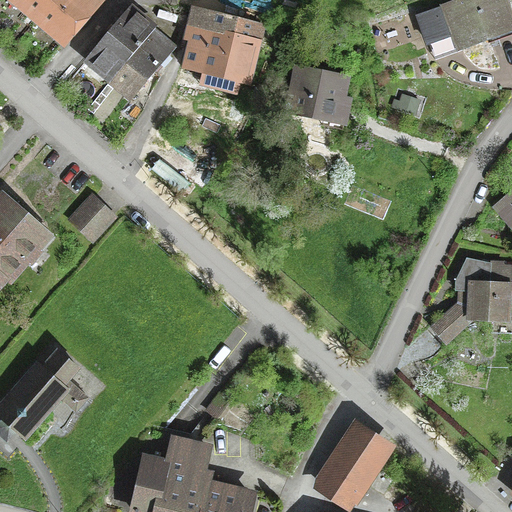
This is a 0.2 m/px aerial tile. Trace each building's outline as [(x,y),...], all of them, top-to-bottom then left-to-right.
[(7,0),(65,49),(103,5),(97,0),(7,0)] [(511,10),(508,0),(463,0),(454,3),(418,18),(429,49),(452,40),(460,56),(511,35),(511,10)] [(267,24),(192,6),(183,41),(188,42),(181,70),(202,75),(199,87),(238,97),(241,85),(251,87),(267,24)] [(176,49),(130,12),(86,65),(132,102),(176,49)] [(346,77),(295,66),(286,108),(337,119),(346,77)] [(397,109),(414,113),(417,100),(401,96),(397,109)] [(0,297),(55,238),(1,193),(0,193),(0,297)] [(511,193),(493,210),(511,231),(511,193)] [(97,199),(72,224),(92,242),(118,217),(97,199)] [(511,263),(494,262),(468,260),(460,286),(458,299),(433,324),(446,338),(469,317),(505,319),(510,283),(511,283),(511,263)] [(89,377),(57,349),(0,409),(0,423),(26,446),(89,377)] [(386,448),(362,431),(324,484),(348,501),(386,448)] [(246,511),(251,491),(205,480),(207,473),(201,471),(207,446),(171,437),(165,461),(141,455),(128,511),(133,511),(246,511)]
